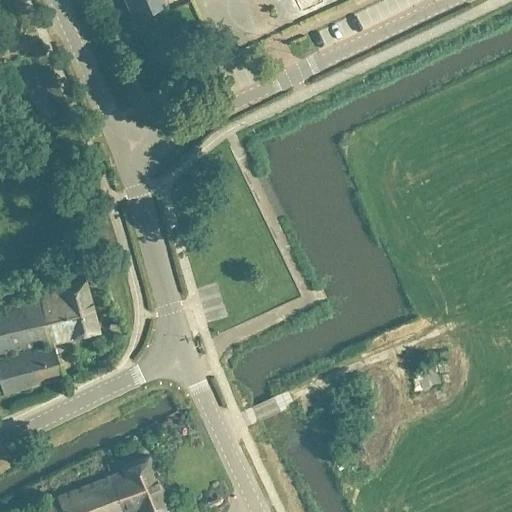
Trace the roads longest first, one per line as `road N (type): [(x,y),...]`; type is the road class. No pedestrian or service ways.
road 1 (tertiary): [(122,155),(450,0)]
road 2 (tertiary): [(0,444),(181,350)]
road 3 (tertiary): [(181,350),(122,155)]
road 4 (tertiary): [(258,511),(181,350)]
road 5 (tertiary): [(122,155),(50,0)]
